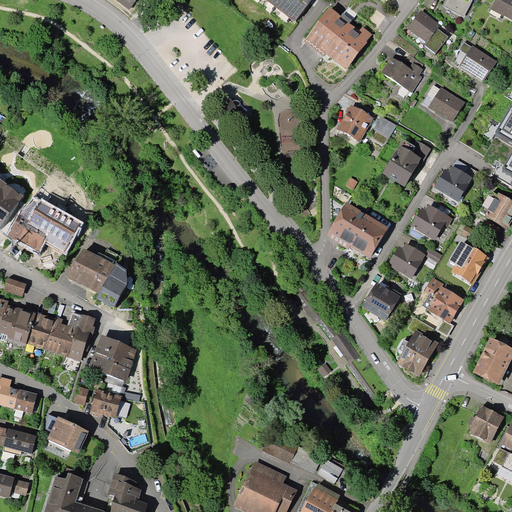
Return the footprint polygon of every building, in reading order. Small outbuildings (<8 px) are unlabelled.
[(116,0),(129,10),(136,0),(116,0)] [(266,0),(294,22),(311,0),(266,0)] [(446,0),(443,5),(464,16),(472,0),(446,0)] [(511,0),(495,0),(491,9),(511,19),(511,0)] [(341,16),(329,7),(304,41),(324,56),(326,54),(347,70),(367,42),(366,42),(373,34),(363,26),(360,30),(350,23),(341,16)] [(441,24),(421,10),(407,28),(426,42),(424,44),(436,53),(448,36),(438,28),(441,24)] [(343,13),(341,16),(350,23),(352,20),(343,13)] [(497,61),(472,45),(472,47),(464,42),(459,50),(466,55),(459,65),(484,81),(497,61)] [(409,68),(391,57),(381,72),(412,93),(422,77),(419,75),(409,68)] [(413,62),(409,68),(419,75),(423,70),(413,62)] [(434,98),(440,89),(433,85),(427,94),(434,98)] [(434,98),(428,107),(436,112),(435,113),(445,119),(445,118),(452,122),(465,102),(441,87),(440,89),(434,98)] [(222,103),(227,111),(236,105),(231,97),(222,103)] [(511,173),(511,102),(495,131),(511,141),(511,150),(502,167),(511,173)] [(360,142),(373,118),(351,105),(337,129),(360,142)] [(397,126),(381,116),(373,129),(376,131),(388,138),(389,139),(397,126)] [(383,146),(388,138),(376,131),(371,138),(383,146)] [(413,145),(405,140),(401,146),(412,152),(415,146),(413,145)] [(431,149),(416,140),(413,145),(415,146),(412,152),(421,158),(419,162),(422,164),(431,149)] [(399,145),(382,173),(405,186),(419,162),(421,158),(412,152),(401,146),(399,145)] [(457,160),(453,166),(465,173),(469,167),(457,160)] [(453,166),(452,166),(449,171),(446,169),(435,188),(458,202),(473,178),(465,173),(453,166)] [(477,171),(469,167),(465,173),(473,178),(477,171)] [(358,182),(351,177),(346,185),(353,189),(358,182)] [(0,228),(23,195),(0,179),(0,228)] [(506,229),(511,219),(511,200),(499,192),(497,194),(492,191),(480,211),(485,214),(484,215),(506,229)] [(80,223),(40,200),(39,202),(31,197),(8,237),(37,254),(45,241),(64,252),(80,223)] [(389,227),(347,202),(326,235),(348,249),(350,246),(370,258),(389,227)] [(453,219),(429,204),(426,209),(422,207),(411,226),(435,240),(444,225),(448,227),(453,219)] [(476,231),(462,223),(456,232),(470,240),(476,231)] [(468,245),(461,240),(448,260),(456,264),(451,272),(473,285),(490,258),(487,256),(487,255),(468,244),(468,245)] [(425,256),(426,254),(425,254),(406,242),(402,248),(399,246),(388,265),(411,279),(425,256)] [(443,255),(429,247),(425,254),(426,254),(425,256),(428,257),(437,263),(438,263),(443,255)] [(97,255),(84,249),(66,277),(99,293),(115,264),(97,255)] [(118,254),(107,249),(104,255),(115,261),(118,254)] [(98,252),(97,255),(115,264),(116,262),(117,262),(115,261),(104,255),(98,252)] [(433,269),(437,263),(428,257),(424,264),(433,269)] [(127,269),(116,262),(115,264),(99,293),(96,298),(114,309),(128,284),(127,269)] [(444,284),(433,277),(425,291),(430,294),(435,297),(429,309),(428,310),(442,319),(450,323),(464,299),(442,287),(444,284)] [(27,283),(9,278),(4,291),(22,297),(27,283)] [(377,281),(362,306),(386,321),(401,295),(377,281)] [(340,334),(306,288),(295,297),(315,324),(321,319),(335,338),(340,334)] [(423,306),(429,309),(435,297),(430,294),(423,306)] [(0,298),(0,325),(3,316),(4,316),(7,305),(8,300),(0,298)] [(0,332),(8,335),(17,308),(7,305),(4,316),(3,316),(0,325),(0,332)] [(18,307),(17,308),(8,335),(6,340),(25,346),(26,343),(36,313),(18,307)] [(44,349),(54,321),(47,318),(48,316),(37,312),(36,313),(26,343),(44,349)] [(82,316),(72,312),(67,325),(66,325),(56,353),(68,357),(78,326),(78,327),(82,316)] [(78,326),(68,357),(80,361),(84,351),(87,352),(96,327),(93,326),(96,318),(83,314),(82,316),(78,327),(78,326)] [(56,353),(66,325),(62,323),(63,319),(55,316),(54,321),(44,349),(56,353)] [(433,329),(414,317),(407,328),(414,333),(416,330),(429,337),(433,329)] [(454,326),(450,323),(442,319),(435,330),(448,337),(454,326)] [(419,376),(439,343),(429,337),(416,330),(414,333),(409,342),(403,352),(397,363),(419,376)] [(360,360),(340,334),(335,338),(329,342),(348,369),(360,360)] [(138,349),(101,335),(95,351),(93,355),(131,369),(138,349)] [(511,347),(491,337),(473,372),(499,385),(511,358),(511,347)] [(403,352),(409,342),(404,340),(399,349),(403,352)] [(131,369),(93,355),(89,367),(109,375),(124,381),(126,381),(131,369)] [(331,370),(326,363),(318,369),(323,376),(331,370)] [(122,386),(124,381),(109,375),(106,381),(114,384),(111,393),(119,395),(122,386)] [(0,404),(14,409),(19,389),(10,387),(12,380),(0,376),(0,404)] [(85,405),(89,389),(78,386),(73,402),(85,405)] [(126,388),(122,386),(119,395),(122,396),(122,398),(139,401),(141,395),(125,392),(126,388)] [(32,413),(37,394),(19,389),(14,409),(32,413)] [(111,393),(97,389),(90,411),(92,411),(91,415),(102,418),(103,414),(116,418),(117,415),(121,401),(122,398),(122,396),(119,395),(111,393)] [(131,404),(121,401),(117,415),(126,418),(131,404)] [(491,443),(504,416),(482,405),(475,417),(471,425),(470,428),(471,429),(469,432),(491,443)] [(51,432),(57,418),(48,414),(46,429),(51,432)] [(89,431),(58,416),(57,418),(51,432),(47,439),(78,454),(89,431)] [(511,422),(501,444),(511,449),(511,422)] [(7,428),(3,446),(4,447),(21,451),(32,454),(36,436),(7,428)] [(299,446),(272,433),(262,450),(289,464),(291,461),(299,446)] [(299,446),(291,461),(314,473),(322,458),(299,446)] [(20,456),(21,451),(4,447),(3,451),(20,456)] [(343,469),(326,459),(318,474),(335,483),(343,469)] [(287,476),(255,461),(233,506),(246,511),(286,511),(298,490),(283,483),(287,476)] [(138,482),(114,472),(107,494),(114,496),(110,511),(146,511),(148,503),(139,500),(141,489),(136,487),(138,482)] [(15,478),(0,473),(0,495),(9,498),(11,492),(14,479),(15,478)] [(83,479),(68,473),(67,479),(55,476),(44,511),(106,511),(103,510),(76,502),(83,479)] [(29,483),(14,479),(11,492),(26,496),(29,483)] [(338,499),(315,487),(301,511),(352,511),(336,503),(338,499)]
